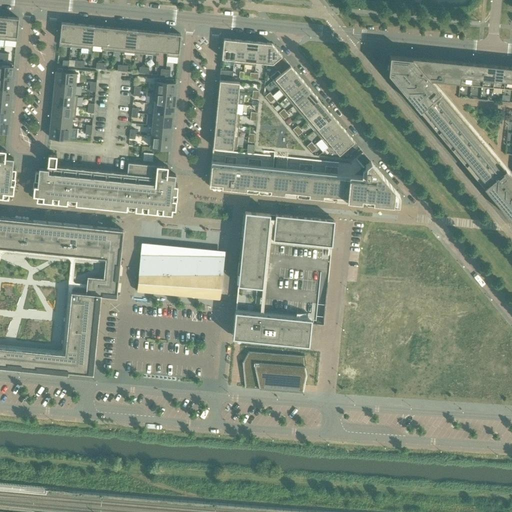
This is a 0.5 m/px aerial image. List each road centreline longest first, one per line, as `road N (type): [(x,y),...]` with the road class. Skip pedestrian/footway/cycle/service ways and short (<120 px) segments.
road 1 (residential): [(511,311),(281,27)]
road 2 (residential): [(33,2),(18,150),(29,151),(41,152),(56,4)]
road 3 (residential): [(189,18),(175,165),(198,167),(211,20)]
road 4 (residential): [(281,27),(493,49)]
road 5 (residential): [(347,212),(326,404)]
road 6 (unclassified): [(511,417),(326,404)]
road 7 (unclassified): [(329,434),(511,446)]
road 8 (unknown): [(42,141),(105,148),(119,75)]
road 9 (residential): [(189,18),(56,4)]
road 10 (unclassified): [(218,396),(87,385)]
road 11 (unclassified): [(84,414),(214,424)]
